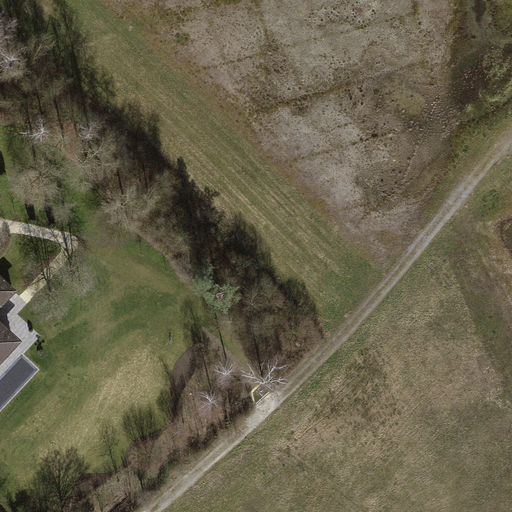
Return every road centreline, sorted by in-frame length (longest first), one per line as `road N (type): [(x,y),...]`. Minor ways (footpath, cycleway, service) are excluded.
road 1 (track): [(152,511),(311,371),(511,137)]
road 2 (track): [(275,403),(192,306),(85,245),(0,224)]
